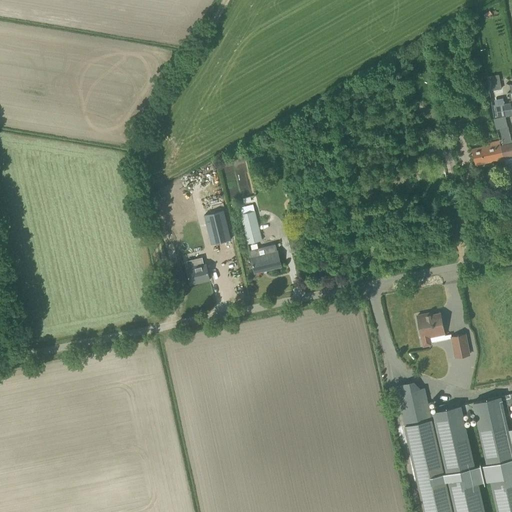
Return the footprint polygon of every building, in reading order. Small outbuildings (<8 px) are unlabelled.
[(499,75),(486,76),(487,89),(500,88),(499,75)] [(493,118),(499,117),(505,117),(506,116),(505,107),(504,103),(491,105),(493,118)] [(489,106),(472,108),(473,122),(490,120),(489,106)] [(503,144),(501,144),(504,159),(511,157),(511,144),(508,127),(499,129),(503,144)] [(490,144),(488,145),(472,148),(475,165),(504,159),(501,144),(500,145),(499,140),(489,142),(490,144)] [(446,159),(438,160),(440,177),(449,176),(446,159)] [(204,198),(205,204),(222,200),(220,187),(210,189),(211,197),(204,198)] [(245,205),(254,203),(253,196),(244,197),(245,205)] [(171,202),(159,205),(165,228),(177,225),(175,218),(171,202)] [(262,240),(255,210),(253,211),(252,205),(239,208),(247,243),(262,240)] [(231,239),(223,210),(204,215),(211,244),(231,239)] [(275,243),(264,246),(249,250),(251,257),(254,273),(281,266),(275,243)] [(206,264),(187,268),(190,284),(210,280),(206,264)] [(426,316),(426,314),(417,316),(421,338),(422,338),(423,346),(430,345),(430,343),(430,341),(445,338),(445,336),(440,313),(431,315),(426,316)] [(469,355),(465,334),(451,337),(455,357),(469,355)] [(398,394),(400,403),(424,511),(451,511),(431,419),(430,412),(424,388),(398,394)] [(511,511),(511,393),(503,396),(430,412),(431,419),(435,419),(454,511),(485,511),(464,413),(474,411),(495,511),(511,511)]
